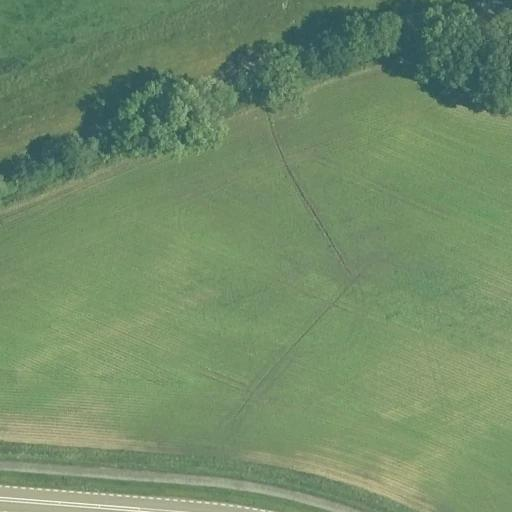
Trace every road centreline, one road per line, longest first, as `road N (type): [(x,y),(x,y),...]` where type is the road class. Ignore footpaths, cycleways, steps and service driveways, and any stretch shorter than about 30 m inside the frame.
road 1 (track): [(0,171),(320,40),(447,12),(511,7)]
road 2 (tertiary): [(148,511),(0,500)]
